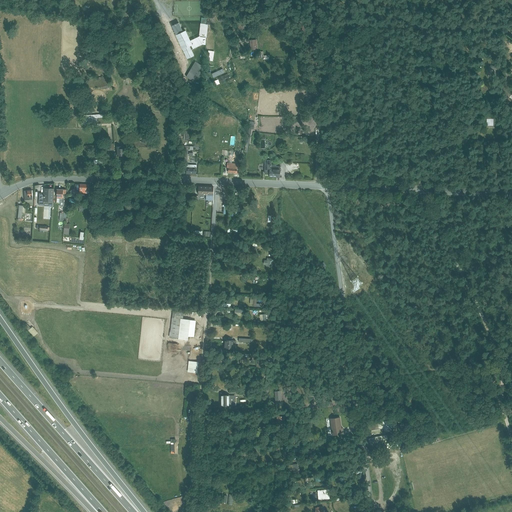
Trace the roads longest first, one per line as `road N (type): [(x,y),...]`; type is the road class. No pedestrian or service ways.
road 1 (track): [(373,511),(322,186)]
road 2 (unclassified): [(511,193),(217,182)]
road 3 (track): [(507,423),(500,361),(418,189)]
road 4 (motorway): [(144,511),(0,318)]
road 5 (track): [(217,182),(200,419)]
road 6 (unclassified): [(1,196),(60,177),(217,182)]
road 7 (motorway): [(133,511),(0,360)]
road 8 (track): [(498,30),(326,29)]
road 9 (track): [(326,29),(316,179),(322,186)]
road 10 (motorway): [(0,395),(102,511)]
road 11 (motorway): [(0,420),(93,511)]
